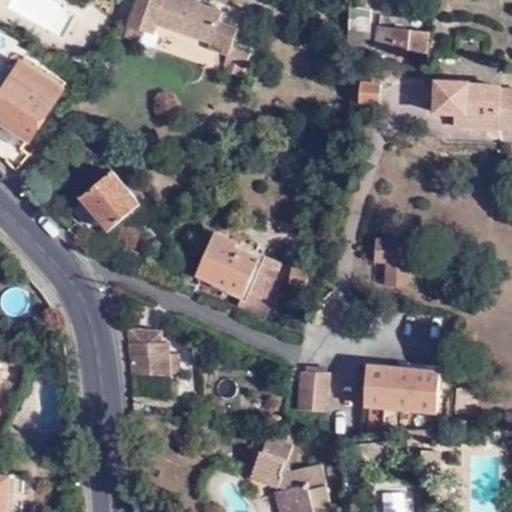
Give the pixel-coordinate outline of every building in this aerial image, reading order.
[(222,13),(185,0),(137,0),(128,29),(152,37),(156,26),(208,45),(206,51),(226,57),(221,72),(240,79),(249,55),(230,48),(236,30),(218,24),(222,13)] [(350,5),(349,31),(371,34),(373,8),(350,5)] [(376,46),(424,53),(427,32),(378,26),(376,46)] [(23,60),(0,93),(0,151),(16,167),(28,153),(21,148),(62,87),(23,60)] [(511,127),(511,86),(467,84),(467,81),(437,79),(435,110),(455,111),(455,125),(511,127)] [(375,101),(377,81),(356,80),(354,100),(375,101)] [(141,205),(114,171),(72,206),(100,240),(141,205)] [(301,233),(314,237),(317,225),(313,224),(314,219),(307,216),(301,233)] [(412,239),(376,236),(375,260),(386,261),(384,284),(408,286),(412,239)] [(274,303),(269,301),(282,264),(274,260),(274,262),(260,256),(260,258),(216,240),(200,276),(243,295),(239,306),(268,318),(274,303)] [(311,279),(313,269),(297,268),(295,291),(310,293),(311,279)] [(160,328),(125,329),(131,344),(133,373),(177,373),(177,353),(169,353),(167,342),(161,342),(160,328)] [(431,413),(437,374),(368,364),(364,404),(431,413)] [(328,410),(330,374),(303,371),(299,408),(328,410)] [(434,424),(410,427),(409,439),(434,440),(434,424)] [(295,432),(280,430),(269,429),(251,476),(274,484),(275,489),(287,487),(292,511),(313,511),(308,482),(311,481),(307,465),(292,468),(290,458),(287,458),(295,432)] [(441,477),(442,451),(425,451),(423,476),(441,477)] [(0,511),(6,511),(9,478),(0,477),(0,511)] [(292,511),(287,487),(275,489),(280,511),(292,511)]
